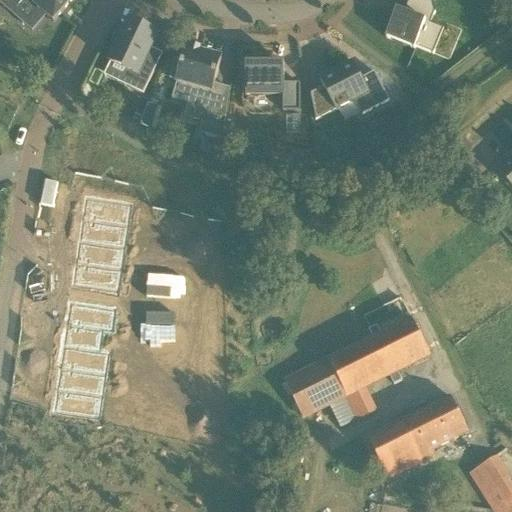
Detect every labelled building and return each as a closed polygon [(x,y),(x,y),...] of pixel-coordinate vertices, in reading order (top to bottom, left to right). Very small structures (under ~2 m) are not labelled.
[(0,0),(0,3),(12,14),(22,2),(30,9),(32,11),(36,7),(46,16),(53,23),(63,11),(73,0),(72,0),(0,0)] [(386,39),(415,51),(416,49),(434,56),(444,31),(431,26),(435,14),(431,0),(410,0),(404,15),(400,25),(393,22),(386,39)] [(137,77),(131,89),(144,95),(154,73),(143,68),(151,49),(157,36),(129,23),(110,65),(137,77)] [(223,140),(226,117),(207,112),(221,59),(200,53),(201,51),(191,48),(190,51),(186,50),(183,63),(175,60),(170,80),(178,82),(177,84),(195,89),(192,102),(189,101),(184,118),(202,123),(199,133),(223,140)] [(336,110),(355,100),(362,113),(389,99),(375,72),(362,79),(353,61),(320,78),(323,86),(310,92),(315,119),(335,109),(336,110)] [(284,62),(246,63),(247,95),(284,94),(285,110),(302,109),(301,81),(285,82),(284,62)] [(417,64),(411,72),(428,85),(434,77),(417,64)] [(511,154),(495,170),(511,188),(511,154)] [(85,197),(82,219),(115,224),(119,202),(85,197)] [(397,224),(406,212),(395,204),(386,216),(397,224)] [(82,219),(79,241),(112,246),(115,224),(82,219)] [(273,222),(272,231),(280,231),(281,222),(273,222)] [(192,227),(182,227),(182,235),(193,235),(192,227)] [(193,235),(182,235),(183,243),(193,243),(193,235)] [(79,241),(75,263),(109,268),(112,246),(79,241)] [(75,263),(72,285),(105,290),(109,268),(75,263)] [(193,271),(183,272),(183,280),(193,279),(193,271)] [(193,279),(183,280),(183,288),(193,288),(193,279)] [(69,302),(66,325),(99,330),(103,307),(69,302)] [(430,356),(412,320),(285,383),(302,418),(346,397),(358,421),(375,412),(364,388),(430,356)] [(66,325),(63,347),(96,352),(99,330),(66,325)] [(194,334),(184,334),(184,343),(194,343),(194,334)] [(194,343),(184,343),(184,351),(194,351),(194,343)] [(63,347),(59,368),(93,374),(96,352),(63,347)] [(59,368),(56,390),(89,395),(93,374),(59,368)] [(194,379),(184,379),(184,387),(195,387),(194,379)] [(195,387),(184,387),(185,396),(195,395),(195,387)] [(56,390),(53,413),(86,418),(89,395),(56,390)] [(451,399),(368,440),(387,481),(434,457),(431,452),(468,433),(451,399)] [(195,409),(185,410),(185,418),(195,418),(195,409)] [(511,486),(494,459),(477,470),(470,474),(495,511),(511,500),(511,486)]
